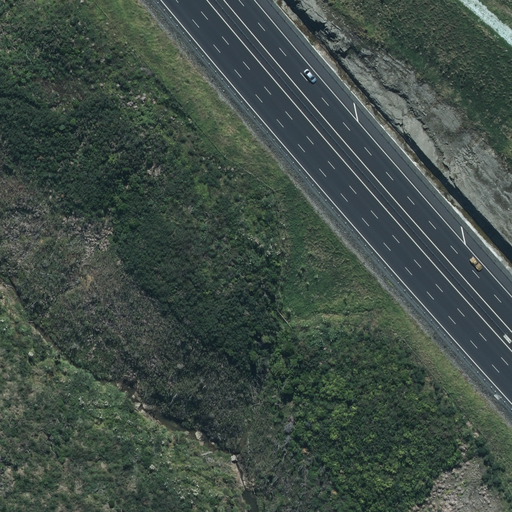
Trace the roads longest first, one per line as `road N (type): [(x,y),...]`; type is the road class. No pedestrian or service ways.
road 1 (motorway): [(511,367),(198,0)]
road 2 (motorway): [(250,0),(511,302)]
